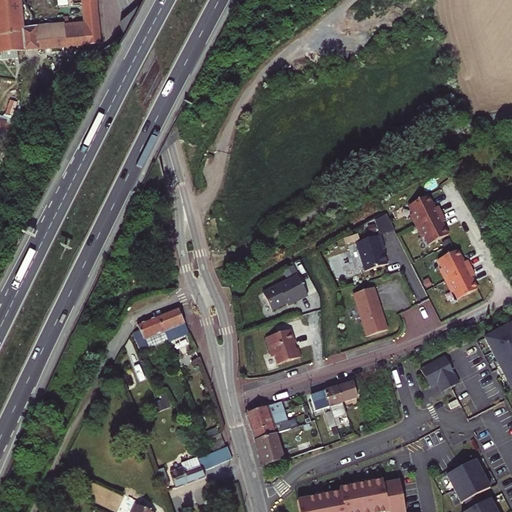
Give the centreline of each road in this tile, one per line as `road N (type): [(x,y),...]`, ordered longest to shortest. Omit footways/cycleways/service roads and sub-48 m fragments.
road 1 (motorway): [(0,438),(219,0)]
road 2 (motorway): [(165,0),(0,320)]
road 3 (residential): [(231,406),(511,303)]
road 4 (secondary): [(231,406),(223,320),(180,191)]
road 5 (secondary): [(180,191),(186,265),(231,406)]
road 6 (residential): [(258,504),(308,465),(412,423)]
road 7 (secondary): [(180,191),(136,30)]
